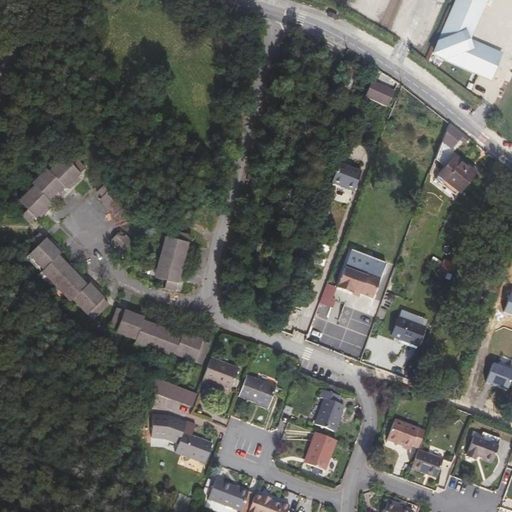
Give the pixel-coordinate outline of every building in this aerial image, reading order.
[(492,79),(498,66),(493,64),(495,58),(471,47),(468,48),(465,39),(463,34),(464,33),(476,8),(470,5),(472,0),(456,0),(434,53),(492,79)] [(488,0),(472,0),(470,5),(476,8),(464,33),(463,34),(465,39),(468,48),(471,47),(495,58),(493,64),(498,66),(500,60),(504,53),(472,38),(485,7),(488,0)] [(341,86),(350,90),(359,67),(350,63),(341,86)] [(394,91),(371,82),(364,103),(387,111),(394,91)] [(463,134),(449,122),(443,139),(447,143),(452,147),(459,138),(463,134)] [(463,134),(459,138),(464,142),(468,138),(463,134)] [(65,154),(17,200),(27,210),(22,215),(30,223),(83,172),(65,154)] [(460,192),(476,171),(455,155),(439,175),(460,192)] [(363,172),(341,164),(334,183),(355,191),(363,172)] [(121,230),(111,241),(121,251),(132,241),(121,230)] [(179,232),(177,239),(189,242),(190,234),(179,232)] [(165,288),(177,291),(189,243),(164,237),(154,278),(167,281),(165,288)] [(26,257),(92,322),(110,303),(45,238),(26,257)] [(360,271),(380,278),(386,263),(351,249),(344,268),(359,273),(360,271)] [(449,278),(456,263),(435,254),(428,269),(449,278)] [(359,273),(344,268),(337,288),(352,294),(359,296),(360,294),(373,298),(380,278),(360,271),(359,273)] [(322,327),(324,328),(333,308),(322,303),(306,338),(315,342),(322,327)] [(123,312),(115,336),(203,365),(210,341),(123,312)] [(400,317),(391,340),(400,344),(407,347),(416,350),(425,327),(400,317)] [(238,370),(211,359),(201,383),(209,385),(210,383),(230,390),(238,370)] [(511,372),(492,364),(485,382),(509,391),(511,384),(511,372)] [(199,389),(155,372),(153,393),(192,408),(199,389)] [(260,405),(260,407),(267,410),(275,388),(247,377),(239,397),(256,403),(260,405)] [(389,389),(388,389),(382,391),(385,399),(392,397),(389,389)] [(323,391),(320,399),(324,400),(315,425),(333,432),(343,407),(338,405),(340,397),(323,391)] [(165,440),(178,444),(182,433),(186,424),(169,418),(152,416),(151,439),(165,440)] [(395,420),(387,440),(402,446),(402,448),(410,451),(412,444),(418,429),(395,420)] [(418,429),(412,444),(419,447),(425,432),(418,429)] [(212,445),(182,433),(178,444),(174,453),(205,464),(212,445)] [(324,472),(336,441),(315,433),(309,450),(312,451),(306,465),(324,472)] [(474,434),(474,436),(498,445),(501,439),(483,433),(481,436),(474,434)] [(492,462),(498,445),(474,436),(466,456),(476,460),(478,457),(492,462)] [(303,464),(306,465),(312,451),(309,450),(303,464)] [(443,460),(418,450),(411,470),(435,479),(443,460)] [(224,480),(216,478),(207,500),(239,511),(240,511),(248,491),(224,482),(224,480)] [(287,511),(290,505),(282,502),(280,505),(271,502),(271,500),(262,497),(261,499),(254,497),(248,511),(287,511)] [(399,505),(387,501),(383,511),(412,511),(413,511),(399,506),(399,505)]
